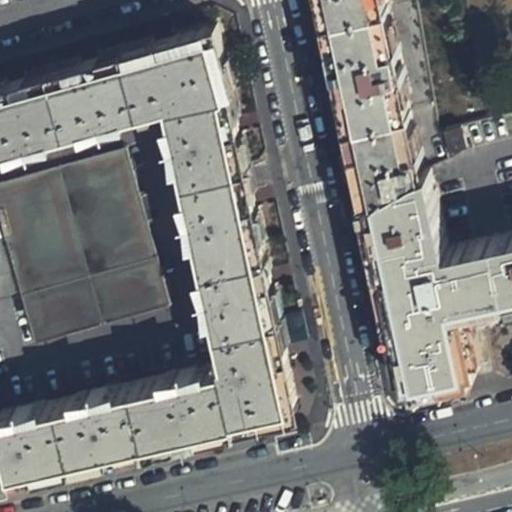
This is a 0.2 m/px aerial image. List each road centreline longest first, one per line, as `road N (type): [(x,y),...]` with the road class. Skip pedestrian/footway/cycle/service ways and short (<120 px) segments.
road 1 (residential): [(272,0),(365,451)]
road 2 (tertiary): [(365,451),(99,511)]
road 3 (unknown): [(411,0),(438,157),(451,176),(511,169)]
road 4 (tertiary): [(511,418),(365,451)]
